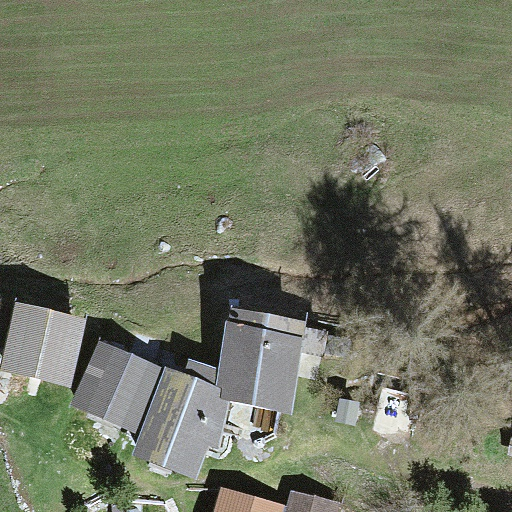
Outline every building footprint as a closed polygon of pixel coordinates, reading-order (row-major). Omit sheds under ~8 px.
[(4,306),(0,324),(0,376),(58,390),(73,322),(4,306)] [(286,319),(220,310),(208,391),(274,401),(286,319)] [(148,370),(88,346),(61,412),(121,436),(148,370)] [(213,394),(148,370),(117,457),(182,481),(213,394)] [(271,511),(273,510),(211,491),(205,511),(271,511)] [(331,511),(332,508),(279,495),(274,511),(331,511)]
